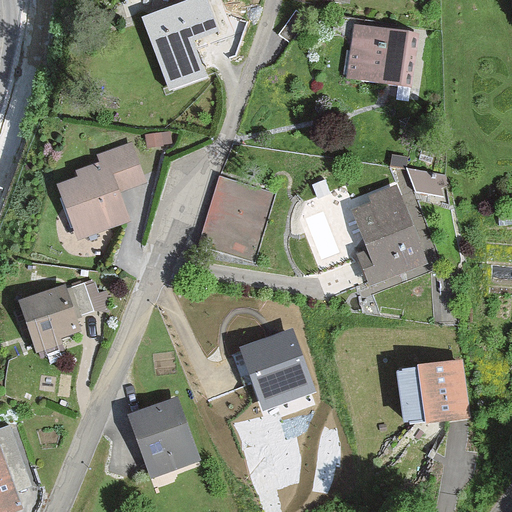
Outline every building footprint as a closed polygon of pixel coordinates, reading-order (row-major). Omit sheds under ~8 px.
[(210,0),(186,0),(145,15),(171,90),(209,77),(195,37),(220,28),(210,0)] [(413,33),(350,25),(343,80),(405,89),(413,33)] [(118,191),(146,182),(134,143),(95,154),(97,161),(75,168),(77,175),(60,181),(77,236),(127,221),(118,191)] [(277,191),(220,175),(199,245),(255,262),(277,191)] [(400,189),(352,210),(369,247),(357,252),(371,285),(430,260),(400,189)] [(70,283),(24,297),(40,349),(65,341),(63,336),(84,329),(70,283)] [(314,391),(292,330),(241,348),(263,409),(314,391)] [(459,363),(402,371),(410,424),(466,416),(459,363)] [(181,397),(130,413),(149,475),(200,460),(181,397)] [(0,511),(5,511),(23,506),(0,441),(0,511)]
